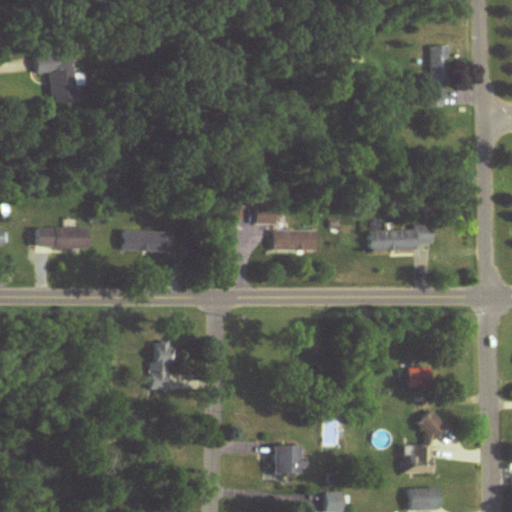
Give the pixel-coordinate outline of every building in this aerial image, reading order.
[(444,108),(444,48),(427,48),(427,108),(444,108)] [(74,104),(71,58),(33,60),(34,76),(47,75),(49,105),(74,104)] [(33,230),(33,251),(85,251),(85,230),(33,230)] [(415,252),(415,246),(430,246),(430,230),(367,232),(367,253),(415,252)] [(168,254),(168,233),(119,233),(119,253),(168,254)] [(269,253),(313,253),(313,233),(269,233),(269,253)] [(148,364),(148,390),(169,390),(169,345),(152,345),(152,364),(148,364)] [(428,389),(428,370),(406,370),(406,389),(428,389)] [(414,425),(429,443),(444,430),(429,412),(414,425)] [(400,476),(430,476),(430,447),(400,447),(400,476)] [(271,476),(300,476),(300,448),(271,448),(271,476)] [(436,511),(436,490),(407,490),(407,511),(436,511)] [(323,511),(341,511),(341,494),(323,494),(323,511)]
